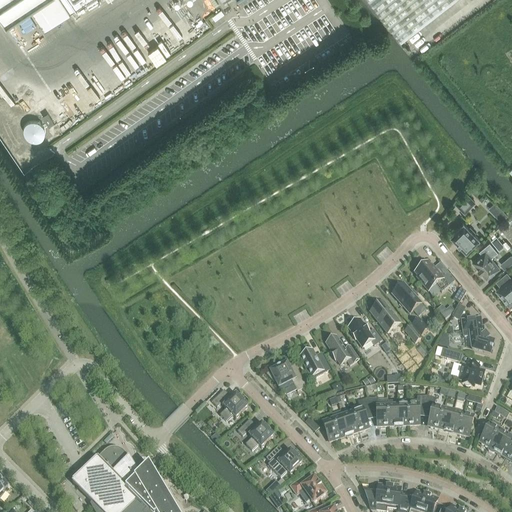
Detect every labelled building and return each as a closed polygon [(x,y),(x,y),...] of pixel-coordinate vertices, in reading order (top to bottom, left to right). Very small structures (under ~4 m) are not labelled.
[(0,0),(0,13),(2,17),(6,24),(31,8),(45,29),(71,12),(89,0),(0,0)] [(367,0),(401,43),(456,0),(367,0)] [(511,52),(509,48),(501,54),(507,62),(511,59),(511,52)] [(467,194),(456,204),(464,213),(475,203),(467,194)] [(501,208),(495,215),(501,222),(508,215),(501,208)] [(451,236),(451,235),(451,236),(451,237),(466,251),(466,252),(467,251),(479,240),(479,239),(479,238),(479,239),(474,234),(475,233),(470,227),(469,229),(464,224),(464,223),(463,224),(451,236)] [(496,236),(491,241),(499,251),(505,246),(503,244),(496,236)] [(506,241),(503,244),(505,246),(509,251),(511,248),(506,241)] [(498,253),(490,243),(479,252),(482,255),(472,262),(478,269),(478,270),(478,269),(481,272),(480,272),(481,273),(487,279),(500,268),(491,258),(498,253)] [(430,267),(427,264),(416,274),(418,277),(417,279),(428,293),(436,287),(442,294),(455,282),(443,268),(437,272),(432,266),(430,267)] [(509,306),(511,303),(511,277),(511,278),(507,274),(497,282),(501,287),(496,291),(509,306)] [(404,285),(392,295),(410,315),(422,304),(417,299),(418,297),(413,291),(411,293),(404,285)] [(455,300),(460,304),(466,293),(461,290),(455,300)] [(383,303),(370,313),(388,335),(400,325),(383,303)] [(442,306),(437,310),(445,320),(455,312),(451,307),(446,311),(442,306)] [(460,306),(456,313),(462,316),(465,309),(460,306)] [(465,347),(472,349),(490,355),(495,341),(489,340),(490,339),(490,338),(489,338),(486,334),(485,333),(484,334),(484,328),(477,329),(476,319),(462,321),(465,347)] [(419,320),(412,326),(421,337),(429,330),(419,320)] [(369,334),(360,321),(348,329),(352,334),(351,334),(356,341),(357,340),(363,349),(372,343),(374,347),(382,342),(374,331),(369,334)] [(401,327),(393,333),(399,343),(407,338),(401,327)] [(411,328),(405,332),(415,344),(421,340),(411,328)] [(444,335),(438,346),(447,349),(448,345),(447,337),(444,335)] [(328,343),(326,344),(332,353),(331,354),(336,361),(337,360),(341,366),(347,362),(350,367),(359,361),(351,348),(345,351),(336,338),(334,339),(334,338),(328,342),(328,343)] [(422,347),(417,351),(424,359),(428,355),(422,347)] [(443,350),(441,357),(460,363),(462,356),(443,350)] [(300,358),(311,379),(314,377),(315,379),(330,371),(322,357),(317,360),(312,351),(300,358)] [(279,389),(286,396),(297,391),(298,393),(307,388),(295,366),(289,369),(287,364),(281,367),(280,367),(280,368),(277,369),(276,369),(277,369),(271,373),(267,375),(273,383),(275,381),(279,389)] [(468,388),(470,387),(473,388),(474,384),(480,386),(481,383),(482,381),(483,378),(483,375),(484,372),(478,371),(479,367),(468,364),(467,368),(463,367),(463,370),(461,371),(460,375),(461,377),(460,380),(463,381),(462,385),(465,386),(466,387),(468,388)] [(395,377),(387,378),(387,385),(400,384),(400,376),(395,376),(395,377)] [(435,376),(434,381),(445,384),(447,379),(435,376)] [(224,391),(212,403),(217,408),(222,404),(224,407),(227,411),(221,416),(227,422),(233,417),(236,420),(248,408),(236,395),(231,400),(228,397),(229,397),(224,391)] [(481,406),(481,405),(483,400),(469,396),(467,402),(481,406)] [(331,400),(329,401),(331,407),(338,404),(336,398),(331,400)] [(419,412),(426,412),(427,398),(418,398),(418,406),(408,407),(409,427),(420,426),(419,412)] [(428,427),(439,430),(444,411),(434,408),(436,400),(427,398),(426,412),(432,414),(428,427)] [(369,429),(364,416),(371,414),(368,400),(359,403),(362,411),(352,414),(359,433),(369,429)] [(377,402),(377,400),(368,400),(371,414),(377,414),(378,428),(389,427),(388,407),(388,401),(377,402)] [(394,427),(399,427),(398,407),(388,407),(389,427),(394,427)] [(408,407),(398,407),(399,427),(403,427),(409,427),(408,407)] [(497,408),(495,413),(507,420),(510,415),(497,408)] [(444,432),(449,433),(454,413),(444,411),(439,430),(444,431),(444,432)] [(463,416),(454,413),(449,433),(453,434),(458,435),(463,416)] [(354,435),(359,433),(352,414),(343,417),(349,436),(354,435)] [(474,418),(463,416),(458,435),(469,438),(474,418)] [(345,438),(349,436),(343,417),(333,421),(340,440),(345,438)] [(310,419),(306,424),(315,434),(320,429),(310,419)] [(250,421),(238,433),(243,438),(247,433),(250,436),(249,437),(252,440),(246,446),(252,452),(258,446),(261,449),(274,437),(262,424),(257,430),(254,427),(255,426),(250,421)] [(330,443),(340,440),(333,421),(323,424),(330,443)] [(489,449),(500,432),(502,427),(493,422),(480,443),(489,449)] [(494,452),(498,454),(508,437),(500,432),(489,449),(494,452)] [(216,434),(211,439),(216,444),(221,439),(216,434)] [(502,456),(506,459),(511,449),(511,439),(508,437),(498,454),(501,456),(502,456)] [(278,447),(266,459),(271,464),(269,466),(275,472),(281,478),(287,473),(290,476),(303,464),(290,451),(285,456),(283,453),(278,447)] [(140,477),(126,454),(125,453),(124,452),(122,451),(121,450),(120,450),(118,449),(117,449),(115,448),(113,448),(112,449),(110,449),(109,449),(108,450),(107,451),(105,452),(97,460),(97,459),(73,482),(94,504),(92,506),(95,511),(176,511),(150,467),(140,477)] [(314,479),(308,483),(304,478),(291,488),(297,496),(300,494),(306,504),(311,501),(314,505),(327,496),(314,479)] [(364,489),(364,490),(366,495),(372,511),(376,511),(377,511),(386,511),(387,509),(390,485),(390,487),(386,486),(386,487),(379,486),(378,491),(364,489)] [(390,485),(387,509),(398,511),(397,511),(403,511),(407,501),(408,494),(400,493),(401,489),(394,488),(394,487),(390,487),(391,485),(390,485)] [(275,493),(269,497),(274,503),(279,500),(280,499),(275,493)] [(407,501),(403,511),(422,511),(428,494),(427,496),(424,495),(417,493),(416,497),(408,494),(407,501)] [(428,494),(422,511),(438,511),(434,510),(438,500),(431,497),(428,496),(429,494),(428,494)]
